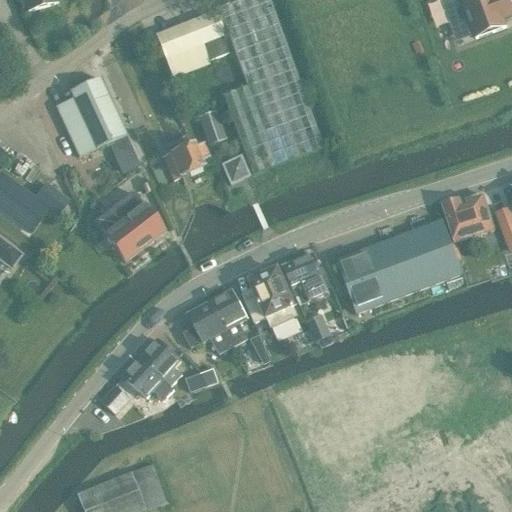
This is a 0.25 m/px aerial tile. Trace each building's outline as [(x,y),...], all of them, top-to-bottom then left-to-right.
[(20,0),(25,14),(59,5),(57,0),(20,0)] [(155,38),(172,80),(210,65),(209,63),(227,55),(221,39),(225,38),(223,33),(226,32),(234,56),(246,89),(223,99),(251,177),(323,151),(269,0),(246,0),(218,10),(215,15),(155,38)] [(440,0),(451,29),(469,22),(476,40),(506,29),(503,20),(511,17),(511,7),(509,0),(440,0)] [(70,94),(73,101),(54,109),(78,160),(96,151),(96,152),(126,138),(98,81),(70,94)] [(208,148),(226,141),(215,113),(197,119),(208,148)] [(174,183),(204,170),(201,165),(208,162),(202,148),(195,151),(194,147),(170,157),(173,165),(167,167),(174,183)] [(240,160),(221,168),(230,188),(249,180),(240,160)] [(161,169),(153,173),(158,184),(166,180),(161,169)] [(1,174),(0,175),(0,212),(31,236),(49,213),(33,201),(34,200),(1,174)] [(34,200),(33,201),(49,213),(57,220),(69,203),(45,185),(34,200)] [(116,208),(118,210),(115,212),(144,248),(163,234),(143,207),(142,208),(132,196),(116,208)] [(455,245),(494,232),(482,196),(461,203),(460,201),(442,207),(455,245)] [(144,248),(115,212),(118,210),(116,208),(95,224),(105,237),(103,238),(124,264),(144,248)] [(511,217),(509,210),(495,215),(510,252),(511,255),(511,254),(511,217)] [(442,222),(336,262),(357,316),(462,275),(442,222)] [(0,262),(11,270),(20,257),(0,241),(0,262)] [(305,296),(306,300),(311,301),(327,294),(321,280),(322,279),(312,256),(282,269),(296,300),(305,296)] [(252,290),(240,295),(254,325),(265,320),(265,321),(266,320),(271,331),(299,319),(294,308),(278,270),(264,277),(260,275),(254,278),(253,281),(249,283),(252,290)] [(247,321),(232,292),(209,304),(233,349),(247,341),(239,326),(247,321)] [(210,341),(219,356),(233,349),(209,304),(187,316),(194,329),(183,335),(191,351),(202,345),(210,341)] [(331,337),(321,315),(306,322),(316,344),(331,337)] [(257,354),(267,349),(261,336),(251,341),(257,354)] [(140,360),(163,382),(171,389),(176,384),(183,377),(175,369),(180,363),(157,342),(140,360)] [(173,391),(171,389),(163,382),(140,360),(123,379),(146,400),(152,394),(162,403),(173,391)] [(185,381),(189,394),(218,384),(213,371),(185,381)] [(115,387),(101,403),(115,416),(129,400),(115,387)] [(77,496),(83,511),(147,511),(167,505),(152,467),(132,474),(77,496)]
